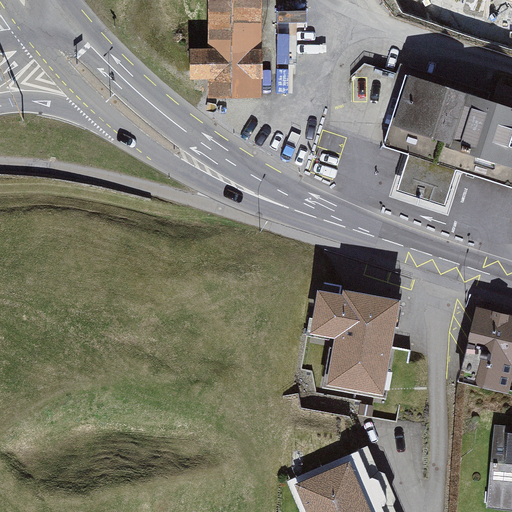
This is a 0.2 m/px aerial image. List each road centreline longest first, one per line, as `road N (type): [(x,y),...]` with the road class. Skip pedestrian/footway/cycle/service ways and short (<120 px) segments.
road 1 (secondary): [(40,30),(144,126),(201,161),(361,231),(511,281)]
road 2 (unknown): [(511,68),(389,29)]
